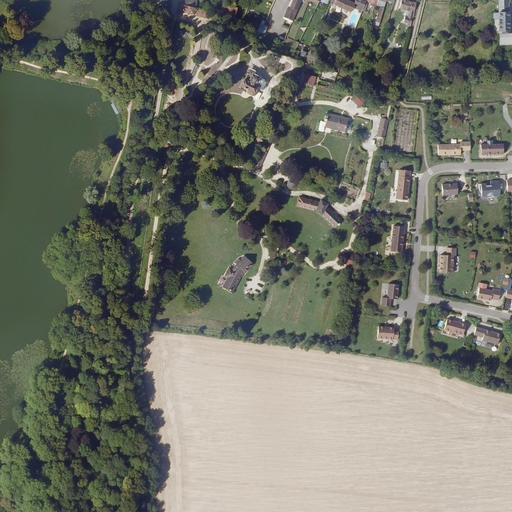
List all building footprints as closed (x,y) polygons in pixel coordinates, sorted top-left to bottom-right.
[(293,0),(290,7),(288,6),(284,17),(292,21),(301,1),(301,0),(293,0)] [(346,0),(331,0),(330,5),(333,6),(334,4),(351,12),(353,7),(354,4),(346,0)] [(366,2),(361,0),(355,0),(354,4),(353,7),(362,11),(363,10),(366,2)] [(370,13),(374,14),(378,0),(366,0),(366,2),(374,5),(373,5),(370,13)] [(384,9),(386,1),(386,0),(378,0),(382,1),(380,8),(384,9)] [(414,12),(416,3),(404,0),(401,0),(399,8),(409,11),(414,12)] [(499,19),(499,31),(500,31),(508,31),(509,31),(508,0),(498,0),(499,13),(494,13),(493,14),(493,18),(494,19),(499,19)] [(195,15),(196,8),(185,6),(181,4),(179,12),(195,15)] [(210,12),(197,8),(195,15),(208,18),(210,12)] [(411,24),(414,12),(409,11),(408,17),(405,16),(404,22),(411,24)] [(266,21),(262,20),(259,27),(257,32),(264,35),(269,23),(270,23),(270,22),(266,21)] [(500,45),(511,44),(511,33),(499,34),(500,45)] [(262,89),(266,83),(258,79),(258,78),(252,75),(252,76),(247,73),(241,87),(249,90),(248,93),(253,95),(254,93),(255,93),(257,90),(258,90),(259,90),(260,88),(262,89)] [(314,86),(316,77),(304,74),(302,83),(314,86)] [(299,82),(296,81),(289,97),(292,98),(299,82)] [(291,88),(284,85),(281,92),(288,95),(291,88)] [(361,98),(357,97),(353,101),(358,107),(364,101),(365,100),(361,98)] [(348,119),(328,114),(326,119),(325,119),(325,122),(326,122),(324,127),(345,132),(345,130),(348,131),(349,130),(350,130),(350,129),(351,127),(350,126),(349,125),(347,124),(348,119)] [(384,138),(388,120),(381,118),(377,136),(384,138)] [(503,144),(492,144),(492,141),(487,141),(487,144),(481,144),(481,154),(503,154),(503,144)] [(470,142),(460,142),(460,144),(460,150),(470,150),(470,142)] [(438,155),(460,155),(460,150),(460,144),(438,145),(438,155)] [(267,152),(260,149),(253,164),(260,167),(267,152)] [(407,200),(410,171),(399,170),(396,199),(407,200)] [(295,181),(290,179),(286,186),(291,188),(295,181)] [(490,185),(486,186),(486,184),(478,184),(479,189),(479,191),(480,192),(481,194),(481,197),(486,197),(488,198),(489,198),(490,198),(492,198),(494,197),(496,196),(500,196),(499,181),(490,182),(490,185)] [(443,195),(457,194),(457,184),(442,185),(443,195)] [(339,224),(341,221),(326,207),(327,205),(321,201),(320,203),(299,197),(297,206),(314,211),(323,216),(335,228),(337,225),(338,226),(340,224),(339,224)] [(402,253),(404,227),(393,226),(391,252),(402,253)] [(447,248),(447,256),(445,256),(445,273),(454,273),(454,256),(456,256),(456,248),(447,248)] [(246,274),(254,265),(245,256),(241,261),(239,259),(235,263),(236,264),(245,272),(246,274)] [(234,293),(245,272),(236,264),(234,269),(230,266),(224,277),(227,278),(222,287),(234,293)] [(397,299),(398,285),(388,284),(387,298),(382,298),(382,305),(390,306),(391,299),(397,299)] [(479,288),(477,298),(488,300),(488,290),(479,288)] [(488,290),(488,300),(490,301),(491,299),(498,300),(500,291),(493,289),(493,291),(488,290)] [(447,319),(444,330),(463,335),(466,324),(447,319)] [(398,340),(398,330),(393,330),(394,328),(378,326),(377,338),(398,340)] [(501,335),(476,327),(474,335),(483,338),(482,341),(498,345),(501,335)]
